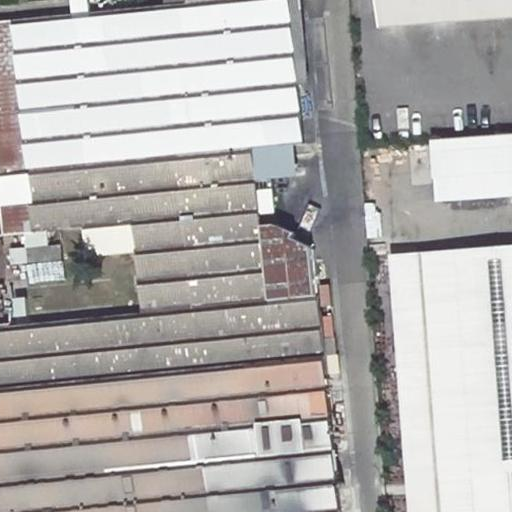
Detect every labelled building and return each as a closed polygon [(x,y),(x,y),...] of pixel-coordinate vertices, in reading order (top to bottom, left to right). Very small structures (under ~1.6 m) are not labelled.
[(0,511),(339,511),(327,378),(339,377),(338,360),(325,362),(314,253),(293,243),(296,237),(278,228),(261,229),(254,150),(304,146),(289,0),(187,0),(188,6),(15,23),(16,28),(0,30),(0,77),(7,144),(28,143),(30,173),(177,158),(194,309),(9,328),(0,328),(0,511)] [(511,0),(378,0),(381,28),(511,18),(511,0)] [(511,135),(435,141),(439,198),(511,192),(511,135)] [(511,246),(423,254),(439,481),(511,475),(511,246)] [(511,511),(511,475),(439,481),(423,254),(393,256),(411,511),(511,511)] [(0,309),(0,328),(9,328),(7,309),(0,309)]
